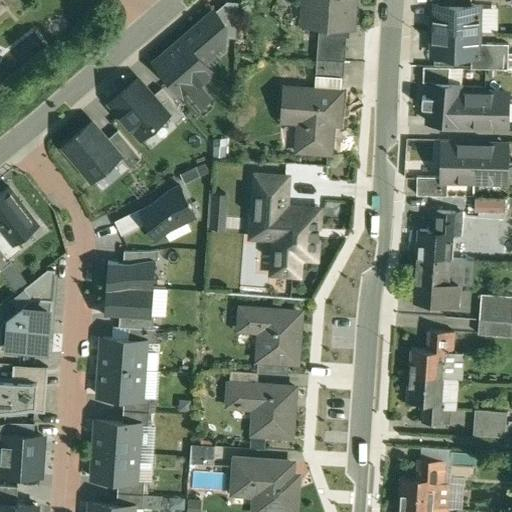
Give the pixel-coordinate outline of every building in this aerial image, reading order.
[(218,0),(215,0),(148,57),(193,110),(216,91),(204,77),(218,65),(212,58),(226,46),(227,31),(227,11),(219,1),(218,0)] [(220,0),(219,1),(227,11),(227,31),(236,31),(238,0),(220,0)] [(356,0),(312,0),(310,19),(355,23),(356,0)] [(452,0),(436,0),(436,25),(479,26),(479,1),(473,0),(452,0)] [(479,26),(436,25),(436,50),(460,50),(462,53),(467,53),(469,51),(473,51),(478,51),(478,38),(479,26)] [(349,32),(321,30),(319,54),(347,56),(349,32)] [(510,39),(478,38),(478,51),(473,51),(473,63),(511,63),(511,47),(510,48),(510,39)] [(347,56),(319,54),(318,67),(346,69),(347,56)] [(452,62),(425,61),(425,77),(432,77),(451,78),(452,62)] [(110,97),(141,134),(168,111),(151,91),(136,74),(110,97)] [(451,78),(432,77),(431,91),(426,91),(425,91),(424,92),(423,101),(424,102),(425,102),(430,103),(429,116),(448,118),(449,121),(455,121),(456,118),(461,119),(509,120),(510,88),(463,87),(464,79),(451,78)] [(345,82),(285,79),(283,115),(301,116),(299,148),(335,151),(336,108),(343,108),(345,82)] [(162,81),(151,91),(168,111),(174,118),(185,108),(162,81)] [(96,119),(69,141),(95,172),(122,150),(106,132),(96,119)] [(118,122),(106,132),(122,150),(130,159),(141,149),(118,122)] [(476,143),(444,143),(444,179),(476,179),(476,143)] [(508,144),(476,143),(476,179),(508,180),(508,144)] [(286,177),(258,175),(255,206),(264,207),(284,208),(284,207),(286,177)] [(17,233),(37,217),(8,179),(0,184),(0,216),(1,218),(14,235),(17,233)] [(179,181),(139,200),(145,213),(154,231),(194,212),(179,181)] [(216,226),(217,192),(208,192),(207,226),(216,226)] [(226,228),(226,193),(218,192),(218,227),(226,228)] [(503,199),(478,198),(477,212),(502,213),(503,199)] [(145,213),(139,200),(115,211),(122,224),(145,213)] [(319,210),(284,207),(284,208),(264,207),(262,234),(277,235),(275,270),(300,271),(301,255),(316,256),(319,210)] [(439,213),(438,231),(424,230),(421,256),(452,258),(453,235),(456,235),(457,226),(464,227),(465,215),(439,213)] [(14,235),(1,218),(0,219),(0,236),(10,250),(23,241),(17,233),(14,235)] [(0,236),(0,257),(10,250),(0,236)] [(125,244),(124,256),(156,258),(156,259),(158,259),(159,246),(125,244)] [(109,254),(106,284),(154,287),(156,259),(156,258),(124,256),(109,254)] [(452,258),(421,256),(418,301),(458,305),(459,284),(466,284),(468,260),(452,258)] [(29,291),(53,292),(52,259),(22,279),(29,284),(29,291)] [(106,284),(105,313),(120,314),(152,316),(152,315),(154,287),(106,284)] [(29,291),(26,291),(3,307),(2,340),(51,342),(53,292),(29,291)] [(511,296),(483,294),(481,320),(511,322),(511,296)] [(300,311),(242,307),(240,328),(261,330),(259,358),(291,360),(301,361),(303,332),(298,332),(300,311)] [(152,316),(120,314),(119,327),(129,327),(153,328),(154,315),(152,315),(152,316)] [(511,322),(481,320),(480,334),(511,336),(511,322)] [(129,327),(129,339),(146,340),(146,342),(155,343),(155,328),(153,328),(129,327)] [(456,332),(432,330),(430,349),(415,347),(413,372),(444,375),(446,352),(448,351),(449,344),(455,344),(456,332)] [(103,337),(101,367),(144,369),(146,342),(146,340),(129,339),(103,337)] [(291,360),(259,358),(258,372),(290,374),(291,360)] [(101,367),(99,395),(124,397),(142,398),(142,396),(144,369),(101,367)] [(0,368),(0,406),(45,408),(46,371),(0,368)] [(258,372),(232,370),(231,385),(256,387),(257,385),(258,372)] [(444,375),(413,372),(410,401),(426,402),(424,421),(451,423),(452,401),(442,400),(445,375),(444,375)] [(297,388),(257,385),(256,387),(231,385),(229,407),(255,408),(253,433),(294,436),(297,388)] [(142,398),(124,397),(124,409),(150,411),(150,397),(142,396),(142,398)] [(124,409),(123,422),(140,423),(140,425),(149,426),(150,411),(124,409)] [(508,411),(476,409),(475,435),(506,437),(508,411)] [(1,430),(30,431),(30,420),(0,418),(0,432),(1,432),(1,430)] [(97,420),(95,449),(138,452),(140,425),(140,423),(123,422),(97,420)] [(30,431),(1,430),(1,432),(0,448),(0,471),(41,474),(43,432),(30,431)] [(217,445),(193,443),(192,460),(216,462),(217,445)] [(95,449),(93,478),(119,479),(136,481),(136,479),(138,452),(95,449)] [(293,462),(238,458),(236,484),(258,486),(256,511),(257,511),(296,511),(298,487),(291,486),(293,462)] [(422,461),(420,480),(406,479),(404,505),(434,507),(436,483),(438,483),(438,475),(446,476),(447,463),(422,461)] [(136,481),(119,479),(118,492),(144,494),(145,480),(136,479),(136,481)] [(118,492),(117,503),(134,505),(134,507),(143,507),(144,494),(118,492)] [(91,502),(90,511),(133,511),(134,507),(134,505),(117,503),(91,502)]
